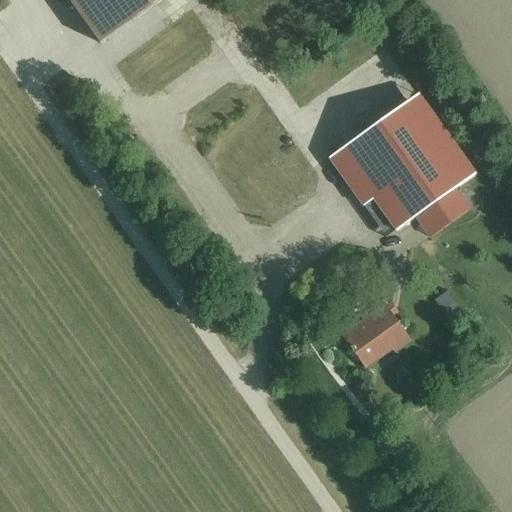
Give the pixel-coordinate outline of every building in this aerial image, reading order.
[(63,0),(95,44),(157,0),(63,0)] [(276,233),(333,190),(263,98),(250,107),(206,141),(276,233)] [(421,125),(411,130),(417,141),(440,129),(431,112),(417,119),(421,125)] [(372,201),(395,232),(475,176),(474,174),(435,202),(377,122),(328,158),(363,207),(372,201)] [(394,351),(409,340),(384,305),(355,327),(357,330),(345,339),(350,347),(349,348),(352,352),(353,351),(364,367),(392,348),(394,351)]
